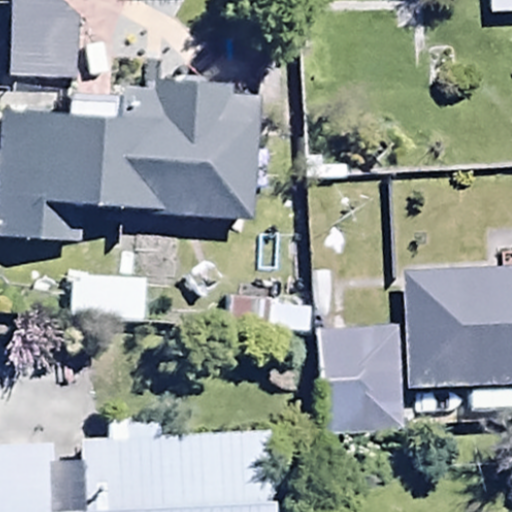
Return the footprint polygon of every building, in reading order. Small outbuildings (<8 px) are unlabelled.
[(511,0),(489,0),(490,16),(511,16),(511,0)] [(0,236),(75,244),(78,209),(244,223),(256,93),(116,81),(114,102),(62,97),(60,119),(0,113),(0,115),(0,236)] [(410,392),(511,385),(511,274),(403,281),(410,392)] [(304,305),(222,297),(218,335),(300,343),(304,305)] [(401,332),(312,335),(315,442),(404,439),(401,332)] [(74,463),(41,464),(41,447),(0,447),(0,511),(266,511),(265,437),(154,439),(153,422),(73,424),(74,463)]
